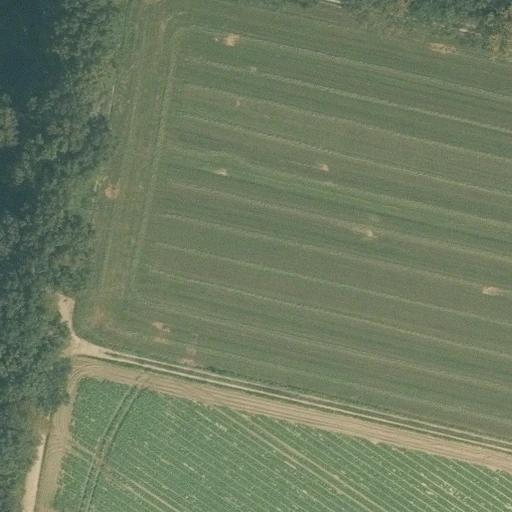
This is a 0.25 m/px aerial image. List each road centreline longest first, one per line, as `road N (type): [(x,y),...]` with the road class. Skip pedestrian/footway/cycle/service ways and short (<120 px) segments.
road 1 (track): [(129,0),(107,67),(21,511)]
road 2 (track): [(511,448),(55,341)]
road 3 (track): [(511,40),(330,0)]
